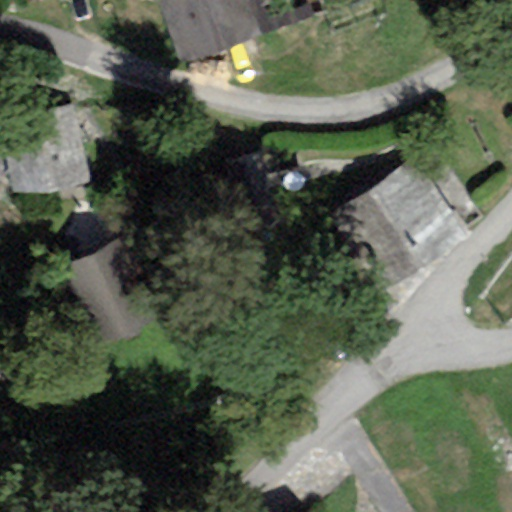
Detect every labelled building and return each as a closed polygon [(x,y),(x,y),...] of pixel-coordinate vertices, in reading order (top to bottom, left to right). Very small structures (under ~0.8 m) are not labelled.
[(157,0),(153,2),(178,67),(262,35),(248,0),(157,0)] [(284,0),(248,0),(262,35),(293,24),(284,0)] [(70,109),(0,124),(0,143),(12,197),(86,181),(70,109)] [(297,172),(261,151),(232,166),(271,193),(297,172)] [(392,289),(467,236),(412,157),(337,210),(392,289)] [(119,242),(54,269),(89,351),(154,323),(119,242)]
